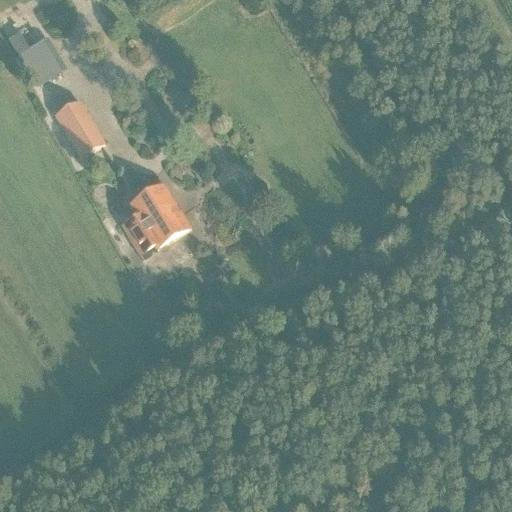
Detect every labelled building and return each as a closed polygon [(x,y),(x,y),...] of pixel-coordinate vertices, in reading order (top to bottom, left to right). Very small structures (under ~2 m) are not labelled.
[(233,12),(222,14),(224,25),(235,22),(233,12)] [(35,51),(33,48),(25,35),(10,45),(37,88),(60,73),(43,45),(35,51)] [(136,83),(132,70),(122,74),(114,50),(102,54),(108,72),(114,91),(136,83)] [(78,104),(56,118),(82,159),(104,145),(78,104)] [(138,219),(123,227),(140,255),(154,246),(156,250),(190,229),(165,187),(131,207),(138,219)]
